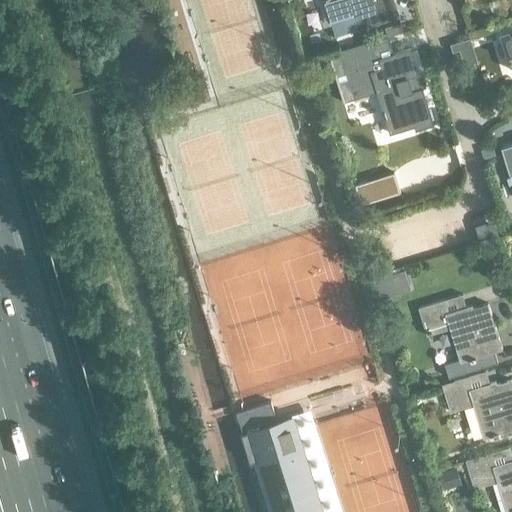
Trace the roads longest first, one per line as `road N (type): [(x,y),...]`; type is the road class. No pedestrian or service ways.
road 1 (track): [(31,0),(179,511)]
road 2 (motorway): [(38,511),(0,378)]
road 3 (residential): [(423,0),(461,122)]
